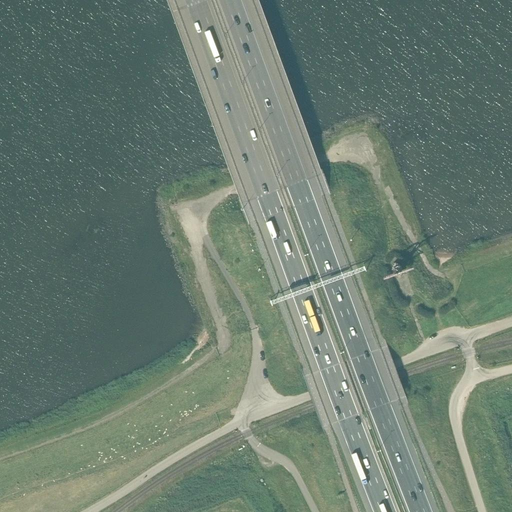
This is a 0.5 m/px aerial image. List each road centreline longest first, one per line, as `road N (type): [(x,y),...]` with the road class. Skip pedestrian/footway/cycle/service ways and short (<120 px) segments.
road 1 (motorway): [(196,0),(388,511)]
road 2 (motorway): [(421,511),(230,0)]
road 3 (tertiary): [(241,421),(463,338)]
road 4 (unclassified): [(463,338),(476,378),(459,388),(453,420),(481,511)]
road 5 (tertiary): [(92,511),(241,421)]
road 6 (unclassified): [(315,511),(288,464),(265,454),(241,421)]
